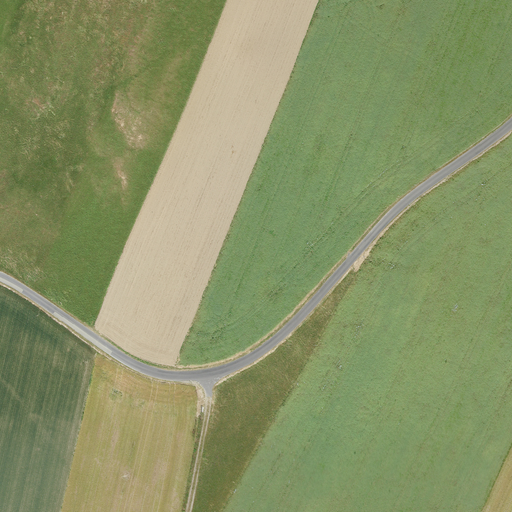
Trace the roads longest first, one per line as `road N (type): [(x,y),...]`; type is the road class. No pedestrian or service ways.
road 1 (tertiary): [(0,278),(146,372),(224,371),(272,342),(397,208),(511,122)]
road 2 (track): [(184,511),(210,375)]
